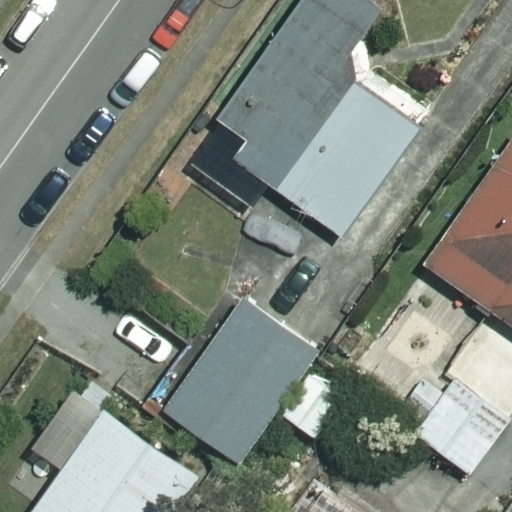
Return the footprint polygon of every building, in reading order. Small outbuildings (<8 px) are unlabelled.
[(482,61),(392,0),(315,0),(201,165),(265,210),(282,185),(359,239),(482,61)] [(511,161),(438,265),(511,317),(511,161)] [(328,355),(253,303),(178,410),(254,463),(289,412),(330,440),(360,398),(318,369),(328,355)] [(511,432),(511,342),(489,326),(454,375),(465,383),(428,436),(483,475),(511,432)] [(192,511),(216,480),(90,388),(47,447),(78,470),(47,511),(192,511)] [(367,511),(334,487),(315,511),(367,511)]
